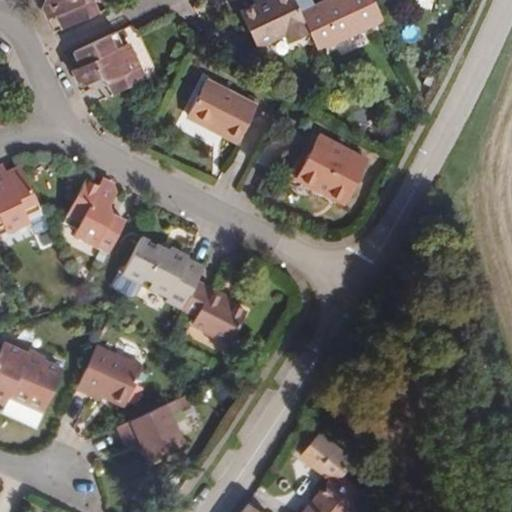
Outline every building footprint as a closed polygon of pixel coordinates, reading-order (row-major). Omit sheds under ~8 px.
[(41,0),(40,4),(47,19),(57,14),(62,26),(95,11),(90,0),(41,0)] [(90,0),(95,11),(103,8),(99,0),(90,0)] [(256,48),(283,35),(288,42),(308,32),(315,48),(376,20),(366,0),(322,0),(312,5),(309,0),(268,0),(269,0),(239,14),(256,48)] [(366,0),(376,20),(381,17),(372,0),(366,0)] [(121,44),(114,30),(106,34),(113,47),(121,44)] [(71,68),(77,82),(81,81),(86,84),(99,77),(109,79),(115,92),(143,79),(127,41),(121,44),(113,47),(106,34),(73,49),(80,63),(71,68)] [(248,95),(200,70),(183,106),(228,130),(248,95)] [(334,186),(347,192),(365,157),(316,131),(296,172),(331,191),(334,186)] [(0,236),(28,223),(24,217),(21,209),(34,202),(18,168),(5,173),(1,165),(0,165),(0,236)] [(73,236),(105,254),(122,222),(114,218),(110,207),(115,196),(114,189),(101,182),(96,190),(82,183),(67,215),(79,221),(75,229),(73,236)] [(344,197),(347,192),(334,186),(331,191),(344,197)] [(24,217),(38,211),(34,202),(21,209),(24,217)] [(63,223),(75,229),(79,221),(67,215),(63,223)] [(169,296),(187,258),(172,249),(169,255),(158,249),(159,247),(140,239),(123,272),(140,281),(150,283),(151,288),(169,296)] [(193,282),(179,310),(194,318),(191,326),(229,344),(244,312),(207,294),(209,290),(193,282)] [(0,404),(1,405),(4,398),(10,387),(46,402),(62,371),(42,362),(42,358),(27,350),(26,354),(1,343),(0,345),(0,404)] [(91,347),(73,389),(96,400),(99,394),(123,404),(141,369),(91,347)] [(10,387),(4,398),(40,413),(46,402),(10,387)] [(165,404),(115,426),(124,444),(133,441),(138,439),(142,447),(148,458),(183,443),(165,404)] [(354,511),(381,485),(357,469),(368,450),(333,427),(316,453),(346,473),(311,511),(354,511)] [(138,439),(133,441),(135,450),(142,447),(138,439)] [(292,511),(259,491),(243,511),(292,511)]
